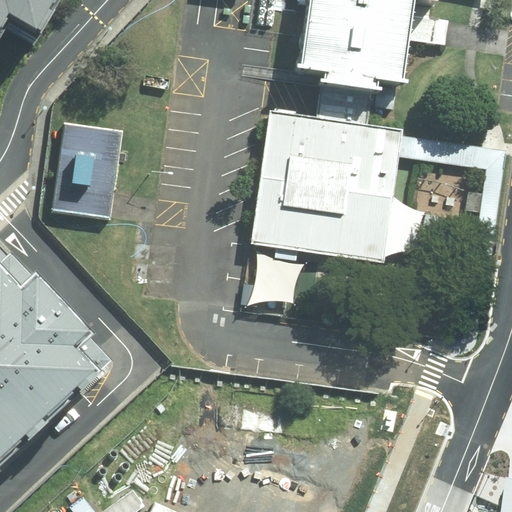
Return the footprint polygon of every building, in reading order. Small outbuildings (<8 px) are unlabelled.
[(0,0),(0,43),(6,34),(34,51),(63,0),(0,0),(0,468),(92,381),(67,357),(87,340),(57,308),(0,247),(0,0)] [(311,0),(303,65),(298,64),(298,67),(325,71),(324,79),(321,78),(320,83),(372,89),(383,91),(383,86),(380,86),(380,80),(409,84),(410,78),(406,77),(411,41),(414,16),(416,0),(311,0)] [(414,16),(411,41),(445,45),(448,21),(414,16)] [(316,116),(269,109),(251,244),(276,247),(274,258),(297,262),(298,251),(384,263),(385,257),(393,196),(399,157),(402,136),(402,129),(368,125),(372,89),(320,83),(316,116)] [(111,217),(120,126),(61,120),(52,212),(111,217)] [(506,150),(402,136),(399,157),(486,168),(472,273),(480,275),(489,276),(506,150)] [(400,202),(393,196),(385,257),(389,256),(396,253),(403,252),(411,252),(419,253),(417,246),(419,231),(421,222),(425,212),(413,209),(400,202)] [(298,275),(305,263),(299,264),(287,262),(279,260),(269,257),(257,250),(257,259),(256,274),(254,285),(250,298),(246,307),(251,305),(260,302),(271,301),(281,301),(289,302),(295,305),(293,301),(294,293),(295,284),(298,275)] [(511,511),(511,479),(506,479),(501,511),(511,511)]
